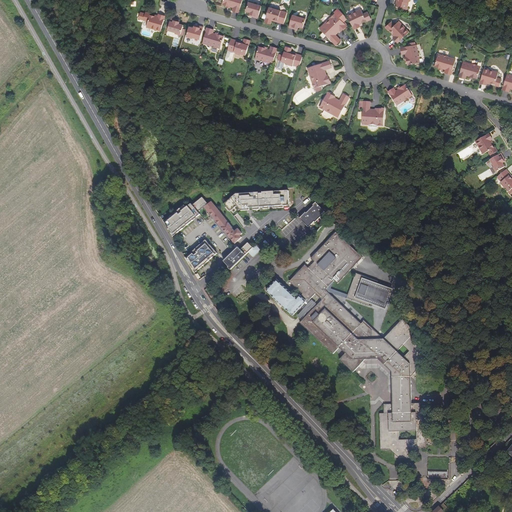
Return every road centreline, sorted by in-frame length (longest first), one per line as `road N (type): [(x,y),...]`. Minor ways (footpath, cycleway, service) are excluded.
road 1 (primary): [(195,289),(28,0)]
road 2 (primary): [(399,511),(195,289)]
road 3 (residential): [(347,56),(191,11)]
